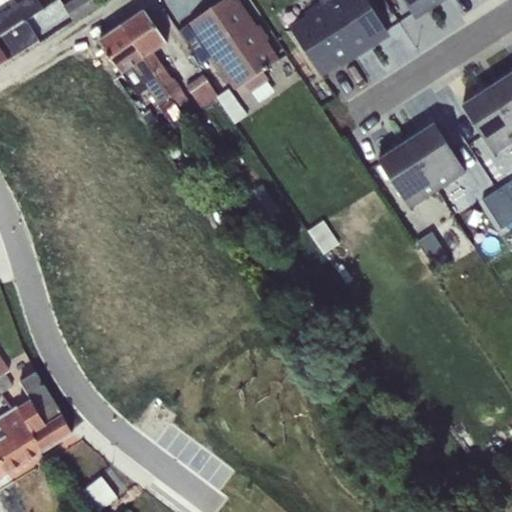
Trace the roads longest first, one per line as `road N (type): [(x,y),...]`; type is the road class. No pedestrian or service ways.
road 1 (residential): [(0,203),(59,365),(121,460),(151,484)]
road 2 (residential): [(511,21),(363,115)]
road 3 (unclassified): [(0,77),(116,0)]
